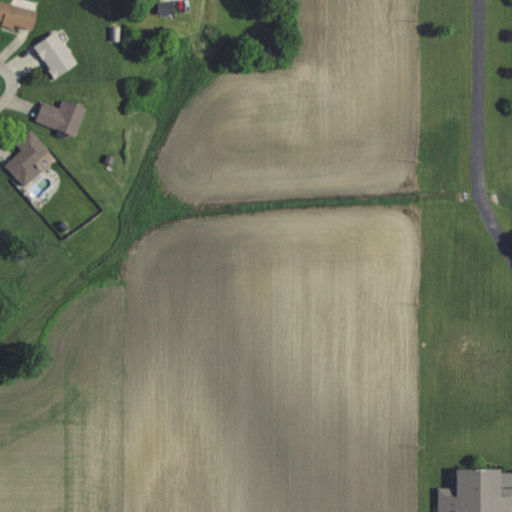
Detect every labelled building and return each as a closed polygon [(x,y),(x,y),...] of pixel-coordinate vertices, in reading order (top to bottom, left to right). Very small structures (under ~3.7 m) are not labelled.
[(38,11),(0,0),(0,20),(32,30),(38,11)] [(171,15),(171,3),(156,3),(156,15),(171,15)] [(34,44),(55,78),(77,64),(57,31),(34,44)] [(76,135),(86,106),(63,98),(60,107),(42,101),(36,121),(76,135)] [(50,150),(31,128),(15,142),(22,149),(5,164),(24,185),(42,170),(35,163),(50,150)] [(511,511),(511,470),(451,470),(451,488),(435,488),(435,511),(511,511)]
